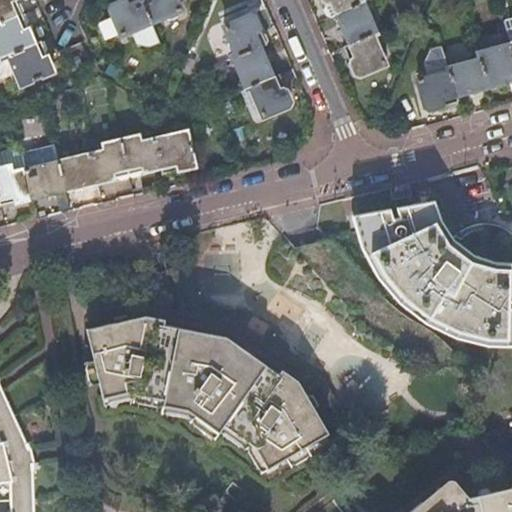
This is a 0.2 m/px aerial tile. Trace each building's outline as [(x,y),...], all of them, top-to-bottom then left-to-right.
[(0,0),(0,25),(14,19),(7,2),(12,0),(0,0)] [(143,0),(141,1),(151,25),(181,12),(175,0),(143,0)] [(329,2),(336,17),(365,4),(374,0),(322,0),(324,4),(329,2)] [(151,25),(141,1),(126,8),(124,2),(112,7),(110,16),(99,21),(107,40),(117,36),(121,37),(129,34),(151,25)] [(348,45),(377,33),(365,4),(336,17),(348,45)] [(21,17),(14,19),(21,35),(28,32),(21,17)] [(254,88),(275,78),(255,33),(260,31),(256,22),(251,18),(227,28),(240,58),(234,61),(248,91),(254,88)] [(14,19),(0,25),(0,61),(35,47),(28,32),(21,35),(14,19)] [(151,25),(129,34),(133,45),(146,47),(159,43),(151,25)] [(377,34),(377,33),(348,45),(354,60),(350,63),(356,74),(362,77),(385,67),(372,36),(377,34)] [(48,61),(41,44),(35,47),(42,63),(48,61)] [(511,82),(511,49),(511,45),(478,54),(480,60),(447,69),(455,97),(505,85),(511,82)] [(35,47),(0,61),(0,81),(1,82),(15,76),(21,89),(54,75),(48,61),(42,63),(35,47)] [(457,103),(455,97),(447,69),(441,48),(428,51),(424,66),(428,78),(416,82),(423,107),(429,111),(441,107),(457,103)] [(281,92),(275,78),(254,88),(267,118),(289,109),(292,103),(287,90),(281,92)] [(158,141),(165,170),(179,167),(180,172),(197,168),(189,134),(158,141)] [(148,174),(165,170),(158,141),(141,144),(140,140),(106,147),(107,153),(92,156),(99,186),(115,182),(114,176),(147,169),(148,174)] [(27,172),(60,164),(56,147),(23,156),(24,158),(27,172)] [(0,197),(2,208),(34,201),(27,172),(24,158),(14,154),(0,156),(0,197)] [(67,193),(99,186),(92,156),(60,164),(67,193)] [(67,193),(60,164),(27,172),(34,201),(67,193)] [(403,298),(427,318),(457,332),(488,340),(511,340),(511,309),(509,309),(509,303),(511,302),(511,263),(494,263),(492,270),(470,262),(447,245),(433,224),(440,220),(433,201),(397,207),(398,217),(392,218),(389,210),(359,215),(367,246),(382,275),(403,298)] [(327,239),(295,248),(309,263),(332,243),(327,239)] [(452,240),(447,245),(470,262),(473,255),(452,240)] [(473,255),(470,262),(492,270),(494,263),(473,255)] [(457,332),(427,318),(424,323),(455,338),(457,332)] [(177,335),(178,327),(130,319),(85,329),(102,396),(124,391),(162,398),(161,406),(191,413),(217,431),(222,424),(255,448),(267,468),(327,434),(303,391),(264,364),(259,371),(248,363),(250,360),(238,352),(236,354),(223,344),(177,335)] [(225,336),(178,327),(177,335),(223,344),(225,336)] [(457,332),(455,338),(487,346),(488,340),(457,332)] [(225,336),(223,344),(236,354),(238,352),(241,348),(225,336)] [(241,348),(238,352),(250,360),(253,356),(241,348)] [(259,371),(264,364),(253,356),(250,360),(248,363),(259,371)] [(0,511),(33,511),(33,470),(38,469),(37,463),(29,463),(27,451),(34,448),(33,442),(27,443),(0,385),(0,379),(2,378),(0,374),(0,511)] [(511,511),(511,488),(509,488),(456,500),(447,489),(419,511),(511,511)]
